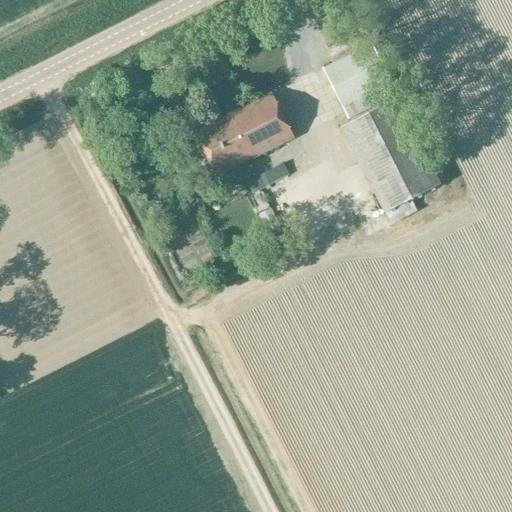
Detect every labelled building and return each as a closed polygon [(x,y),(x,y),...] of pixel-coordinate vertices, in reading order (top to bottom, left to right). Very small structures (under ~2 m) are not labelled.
[(345,114),(347,119),(386,99),(381,88),(392,82),(372,44),(367,47),(322,70),(345,114)] [(195,132),(217,177),(291,141),(270,96),(195,132)] [(440,185),(432,170),(396,100),(340,128),(383,214),(386,212),(392,224),(417,212),(411,199),(440,185)] [(283,164),(247,183),(253,194),(289,175),(283,164)] [(258,214),(269,239),(281,233),(269,209),(258,214)]
